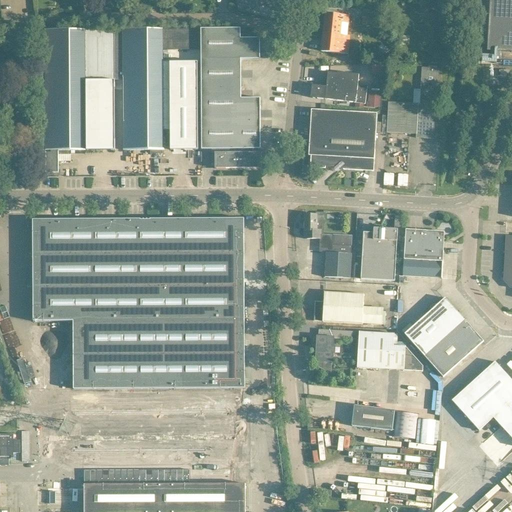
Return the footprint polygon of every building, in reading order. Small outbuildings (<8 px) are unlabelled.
[(277,0),(236,0),(236,11),(255,15),(257,5),(276,7),(277,0)] [(511,0),(489,0),(487,51),(511,52),(511,0)] [(120,1),(99,1),(99,4),(99,14),(120,13),(120,4),(120,1)] [(325,13),(321,51),(348,54),(350,36),(341,35),(342,23),(348,23),(349,16),(325,13)] [(361,25),(378,27),(378,24),(384,25),(385,18),(378,18),(378,19),(362,17),(361,25)] [(114,29),(45,30),(46,167),(46,173),(59,173),(59,170),(58,162),(71,162),(71,151),(85,151),(86,151),(115,151),(114,81),(114,29)] [(163,29),(123,29),(123,151),(163,150),(163,130),(170,130),(170,150),(198,150),(198,62),(163,63),(163,51),(163,39),(163,29)] [(201,29),(163,29),(163,39),(163,51),(201,50),(201,29)] [(240,29),(201,29),(201,50),(202,150),(215,150),(215,168),(215,169),(262,169),(261,159),(261,153),(260,153),(260,149),(261,149),(260,136),(260,99),(241,99),(241,60),(260,60),(260,39),(241,39),(240,29)] [(424,139),(429,139),(434,135),(436,105),(434,105),(434,101),(438,102),(440,69),(422,68),(420,104),(388,102),(387,123),(387,133),(424,135),(424,139)] [(313,98),(335,101),(365,104),(367,87),(358,86),(359,75),(348,74),(338,73),(338,74),(328,73),(326,87),(314,86),(313,98)] [(334,168),(333,169),(336,172),(340,169),(341,170),(374,172),(377,114),(311,110),(309,151),(311,151),(310,168),(325,169),(326,167),(334,168)] [(384,185),(392,185),(392,173),(384,173),(384,185)] [(317,231),(317,220),(324,220),(324,213),(316,213),(316,215),(305,215),(305,231),(305,239),(321,239),(321,231),(317,231)] [(33,220),(33,322),(73,322),(73,323),(83,323),(84,388),(74,388),(74,390),(245,388),(245,323),(244,323),(244,321),(245,321),(244,219),(33,220)] [(361,279),(395,281),(398,229),(374,228),(374,233),(363,232),(363,242),(361,279)] [(404,260),(403,276),(442,278),(443,262),(444,251),(443,250),(444,232),(427,231),(426,231),(406,230),(405,240),(404,260)] [(352,246),(352,236),(333,235),(333,245),(352,246)] [(335,278),(350,279),(351,254),(326,253),(325,277),(335,278)] [(323,322),(333,323),(362,324),(363,324),(382,325),(383,309),(363,308),(364,294),(324,292),(324,303),(319,302),(319,305),(318,307),(315,306),(314,321),(323,322)] [(405,334),(424,356),(464,320),(457,312),(452,308),(449,305),(446,299),(445,298),(438,305),(405,334)] [(464,320),(424,356),(443,377),(484,341),(464,320)] [(317,367),(326,372),(331,374),(331,362),(332,362),(332,353),(334,353),(335,347),(333,347),(333,339),(359,340),(357,368),(404,371),(422,371),(422,366),(406,347),(394,346),(394,334),(331,331),(330,338),(318,337),(316,361),(318,361),(318,362),(317,362),(317,367)] [(19,359),(13,362),(22,384),(28,382),(19,359)] [(452,401),(479,431),(493,418),(511,438),(511,380),(495,362),(452,401)] [(352,426),(392,431),(395,410),(354,406),(352,426)] [(393,437),(415,439),(417,415),(395,413),(393,437)] [(115,434),(115,425),(82,425),(82,436),(67,436),(68,449),(128,449),(128,434),(115,434)] [(0,459),(14,459),(14,453),(20,453),(20,441),(14,441),(14,434),(0,434),(0,459)] [(84,485),(84,511),(245,511),(245,484),(84,485)]
